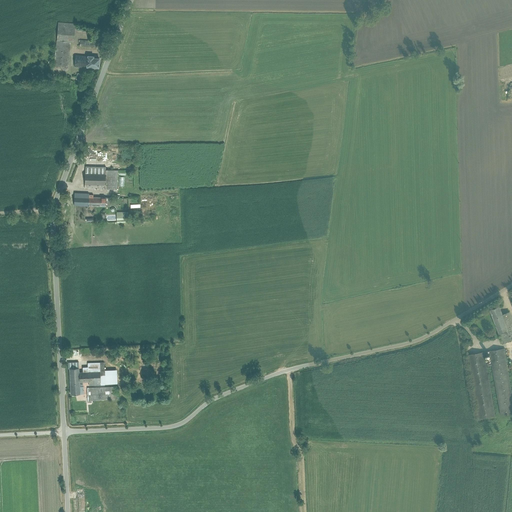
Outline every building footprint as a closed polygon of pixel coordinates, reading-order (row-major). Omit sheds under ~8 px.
[(77,22),(58,20),(53,69),(70,70),(73,42),(75,42),(77,22)] [(76,67),(99,68),(99,55),(76,54),(76,67)] [(83,81),(84,74),(77,73),(76,80),(83,81)] [(136,153),(136,152),(136,151),(135,151),(135,150),(135,149),(134,149),(134,148),(133,147),(132,147),(132,146),(131,146),(130,146),(129,146),(128,146),(127,146),(126,146),(126,147),(125,147),(124,147),(124,148),(123,148),(123,149),(123,150),(122,150),(122,151),(122,152),(122,153),(122,154),(122,155),(123,155),(123,156),(123,157),(124,157),(124,158),(125,158),(125,159),(126,159),(127,159),(128,159),(129,159),(130,159),(131,159),(132,159),(132,158),(133,158),(134,158),(134,157),(135,157),(135,156),(135,155),(135,154),(136,154),(136,153)] [(87,165),(85,186),(117,188),(118,170),(106,170),(106,166),(87,165)] [(74,205),(103,205),(103,193),(75,193),(74,205)] [(118,214),(118,223),(130,223),(130,214),(118,214)] [(491,309),(502,343),(511,339),(511,317),(510,311),(503,314),(500,306),(491,309)] [(501,415),(511,413),(511,389),(506,350),(490,353),(501,415)] [(484,351),(468,354),(479,417),(495,414),(484,351)] [(134,357),(115,358),(115,377),(128,377),(128,368),(134,367),(134,357)] [(69,394),(80,394),(80,367),(69,367),(69,394)] [(90,402),(118,401),(118,388),(90,389),(90,402)]
